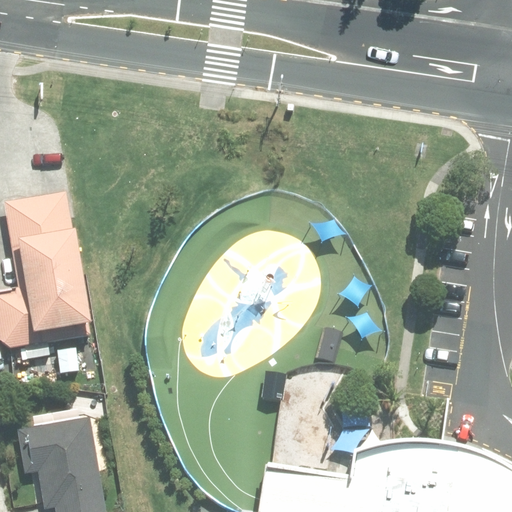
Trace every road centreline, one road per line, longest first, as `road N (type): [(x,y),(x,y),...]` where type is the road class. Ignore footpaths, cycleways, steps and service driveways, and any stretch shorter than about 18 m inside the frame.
road 1 (secondary): [(511,110),(67,44),(0,21)]
road 2 (secondary): [(163,0),(511,53)]
